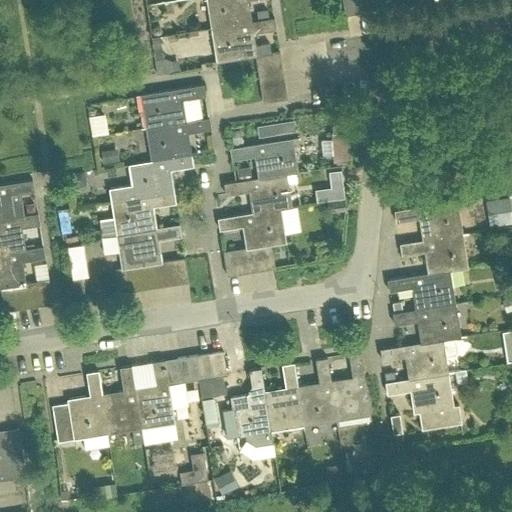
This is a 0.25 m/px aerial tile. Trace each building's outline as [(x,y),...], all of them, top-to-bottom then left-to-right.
[(250,21),(250,20),(246,0),(207,0),(211,27),(250,21)] [(342,0),(345,14),(346,14),(356,12),(354,0),(342,0)] [(368,10),(366,0),(354,0),(356,12),(367,11),(368,10)] [(258,77),(283,74),(279,50),(270,51),(268,42),(254,45),(252,31),(267,29),(267,30),(275,28),(273,16),(250,20),(250,21),(211,27),(217,61),(255,55),(258,77)] [(260,89),(284,85),(283,74),(258,77),(260,89)] [(185,120),(181,98),(196,96),(205,95),(203,83),(141,93),(146,127),(185,120)] [(284,85),(260,89),(262,101),(286,98),(284,85)] [(151,160),(191,154),(191,153),(190,153),(186,131),(201,129),(201,130),(210,128),(208,116),(185,120),(146,127),(151,159),(151,160)] [(333,160),(349,159),(347,129),(331,130),(333,160)] [(285,172),(285,173),(297,171),(291,137),(229,147),(231,158),(240,157),(239,156),(254,154),(258,176),(258,177),(285,172)] [(134,197),(173,190),(169,168),(184,166),(192,165),(191,154),(151,160),(151,159),(128,163),(132,183),(109,187),(111,199),(134,196),(134,197)] [(291,206),(285,173),(285,172),(258,177),(258,176),(223,181),(225,193),(234,192),(233,191),(248,189),(252,211),(252,212),(279,207),(279,208),(291,206)] [(32,178),(0,183),(0,218),(14,216),(21,214),(18,197),(11,198),(10,194),(25,191),(25,192),(34,191),(32,178)] [(166,203),(175,202),(173,190),(134,197),(134,196),(111,199),(117,234),(155,227),(155,226),(152,205),(166,202),(166,203)] [(508,197),(496,199),(500,223),(511,221),(508,197)] [(423,240),(462,233),(456,199),(395,209),(394,209),(396,221),(404,220),(404,219),(419,217),(423,239),(423,240)] [(285,241),(279,208),(279,207),(252,212),(252,211),(217,217),(219,229),(228,227),(227,227),(242,224),(246,246),(258,244),(270,243),(271,243),(285,241)] [(37,212),(21,214),(14,216),(0,218),(0,252),(19,249),(25,248),(22,231),(16,231),(15,227),(30,224),(30,225),(39,224),(37,212)] [(136,265),(149,263),(160,261),(172,259),(184,257),(184,256),(160,260),(157,238),(171,235),(171,236),(180,234),(178,223),(155,226),(155,227),(117,234),(122,267),(124,267),(136,265)] [(449,269),(467,267),(462,233),(423,240),(423,239),(399,243),(401,254),(409,252),(424,250),(428,272),(449,269)] [(274,266),(271,243),(270,243),(258,244),(262,268),(274,266)] [(250,270),(262,268),(258,244),(246,246),(250,270)] [(35,281),(48,279),(48,278),(24,282),(21,260),(35,258),(44,257),(43,245),(25,248),(19,249),(0,252),(0,286),(12,285),(24,283),(35,281)] [(238,272),(250,270),(246,246),(234,248),(238,272)] [(226,274),(238,272),(234,248),(222,250),(226,274)] [(172,259),(176,282),(188,280),(184,257),(172,259)] [(164,284),(176,282),(172,259),(160,261),(164,284)] [(152,286),(164,284),(160,261),(149,263),(152,286)] [(140,288),(152,286),(149,263),(136,265),(140,288)] [(128,290),(140,288),(136,265),(124,267),(128,290)] [(455,302),(449,269),(428,272),(387,278),(389,290),(397,289),(397,288),(412,286),(415,308),(455,302)] [(83,291),(80,275),(72,277),(75,293),(83,291)] [(35,281),(39,305),(52,302),(48,279),(35,281)] [(28,306),(39,305),(35,281),(24,283),(28,306)] [(16,308),(28,306),(24,283),(12,285),(16,308)] [(0,287),(4,310),(16,308),(12,285),(0,286),(0,287)] [(442,339),(454,337),(457,337),(460,336),(455,302),(415,308),(392,312),(394,323),(403,322),(402,322),(417,319),(420,341),(421,342),(442,338),(442,339)] [(390,358),(404,355),(408,377),(408,378),(447,371),(445,358),(456,356),(459,352),(457,337),(454,337),(442,339),(442,338),(421,342),(420,341),(379,348),(381,360),(390,358)] [(213,375),(222,374),(226,373),(222,349),(210,351),(213,375)] [(202,377),(213,375),(210,351),(198,353),(202,377)] [(329,379),(336,418),(370,412),(364,375),(360,351),(348,352),(349,361),(352,376),(330,379),(329,379)] [(198,377),(202,377),(198,353),(187,355),(191,379),(198,377)] [(179,380),(191,379),(187,355),(175,357),(179,380)] [(329,379),(330,379),(326,356),(315,358),(316,366),(319,381),(297,384),(296,385),(302,423),(336,418),(329,379)] [(168,382),(179,380),(175,357),(152,361),(154,369),(157,384),(135,388),(134,388),(140,426),(141,426),(174,421),(168,382)] [(296,385),(297,384),(293,361),(281,363),(283,372),(285,386),(264,390),(263,390),(269,429),(302,423),(296,385)] [(134,388),(135,388),(131,364),(119,366),(120,375),(121,375),(123,389),(101,393),(107,432),(131,428),(134,442),(143,440),(141,426),(140,426),(134,388)] [(232,407),(222,409),(226,436),(246,433),(247,436),(250,440),(254,443),(271,440),(269,429),(263,390),(264,390),(260,367),(260,366),(248,368),(248,369),(250,377),(252,392),(230,395),(232,407)] [(101,393),(98,369),(86,371),(87,380),(88,380),(90,395),(67,398),(68,402),(51,404),(57,440),(73,438),(73,437),(107,432),(101,393)] [(385,381),(395,379),(393,371),(384,372),(385,381)] [(408,378),(408,377),(385,381),(387,393),(395,391),(410,388),(413,411),(418,410),(421,428),(461,422),(458,404),(452,404),(447,371),(408,378)] [(222,374),(213,375),(202,377),(198,377),(201,395),(224,391),(222,374)] [(216,410),(204,412),(206,423),(217,421),(216,410)] [(393,432),(401,431),(398,413),(390,414),(393,432)] [(10,453),(21,451),(17,427),(6,429),(10,453)] [(0,454),(10,453),(6,429),(0,429),(0,454)] [(10,453),(14,477),(25,475),(21,451),(10,453)] [(0,458),(3,479),(14,477),(10,453),(0,454),(0,458)]
